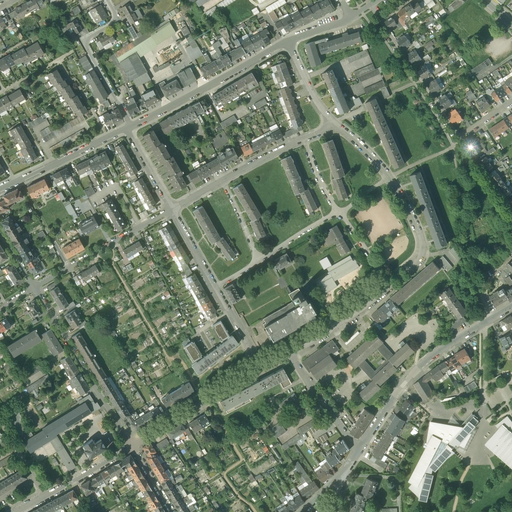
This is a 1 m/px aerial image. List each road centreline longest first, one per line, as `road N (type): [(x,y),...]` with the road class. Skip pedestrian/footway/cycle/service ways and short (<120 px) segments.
road 1 (residential): [(359,450),(405,383),(442,348),(511,307)]
road 2 (residential): [(34,287),(132,446)]
road 3 (residential): [(131,126),(283,44)]
road 4 (residential): [(131,126),(84,41),(118,19),(107,0)]
road 5 (residential): [(34,287),(171,209)]
road 6 (residential): [(132,446),(262,367)]
road 7 (residential): [(460,137),(381,20)]
road 8 (residential): [(0,190),(125,129)]
road 9 (residential): [(388,285),(425,245),(388,177)]
